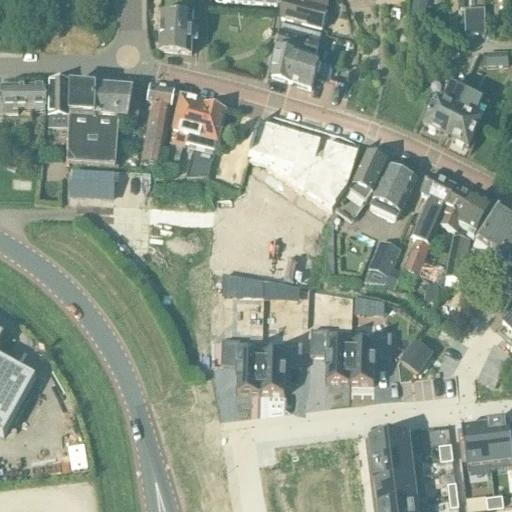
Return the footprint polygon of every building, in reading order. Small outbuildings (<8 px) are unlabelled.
[(162,0),(162,17),(159,55),(191,58),(195,0),(162,0)] [(276,0),(259,0),(259,7),(276,8),(276,0)] [(329,0),(280,0),(280,22),(323,33),(329,11),(329,0)] [(429,3),(414,0),(411,19),(425,21),(429,3)] [(485,27),(465,27),(465,37),(485,37),(485,27)] [(279,41),(277,52),(314,62),(320,39),(283,28),(279,41)] [(314,62),(277,52),(272,80),(312,91),(319,65),(314,62)] [(508,56),(486,57),(486,71),(508,70),(508,56)] [(69,82),(69,84),(68,120),(69,120),(68,165),(113,169),(117,122),(128,123),(133,92),(95,89),(95,91),(71,89),(71,82),(69,82)] [(68,137),(68,120),(69,84),(49,83),(49,120),(50,120),(49,137),(68,137)] [(437,103),(424,129),(446,140),(468,96),(452,88),(451,89),(443,106),(437,103)] [(48,110),(48,89),(4,89),(4,95),(0,95),(0,119),(4,119),(4,110),(48,110)] [(175,93),(152,89),(149,107),(152,107),(142,166),(161,170),(175,93)] [(468,96),(446,140),(469,151),(476,137),(482,124),(475,121),(483,104),(468,96)] [(205,102),(182,97),(174,136),(190,139),(187,149),(193,151),(186,182),(209,181),(215,156),(226,113),(204,106),(205,102)] [(262,169),(306,199),(321,144),(260,125),(248,163),(262,169)] [(359,155),(321,144),(306,199),(331,217),(347,194),(359,155)] [(38,166),(34,154),(22,158),(26,170),(38,166)] [(353,191),(349,197),(365,208),(373,198),(386,166),(367,158),(353,191)] [(403,178),(389,171),(374,207),(399,218),(414,182),(411,181),(407,177),(403,178)] [(72,202),(112,205),(114,177),(73,175),(72,202)] [(439,215),(443,216),(454,192),(431,181),(426,192),(422,200),(428,203),(425,211),(430,214),(432,210),(440,214),(439,215)] [(443,216),(436,233),(453,242),(460,243),(464,234),(458,231),(473,201),(454,192),(443,216)] [(492,210),(473,201),(458,231),(464,234),(475,239),(492,210)] [(417,244),(414,251),(405,274),(418,279),(434,237),(436,233),(443,216),(439,215),(440,214),(432,210),(430,214),(425,211),(421,220),(413,242),(417,244)] [(511,222),(499,214),(477,247),(474,260),(476,265),(480,268),(486,267),(488,265),(492,268),(493,265),(497,267),(494,272),(501,276),(500,278),(504,280),(509,272),(510,272),(511,269),(511,222)] [(469,245),(460,243),(453,242),(450,259),(465,261),(469,245)] [(400,254),(381,246),(369,273),(389,281),(400,254)] [(461,284),(465,261),(450,259),(446,282),(452,283),(451,286),(456,287),(457,283),(461,284)] [(440,272),(426,267),(423,275),(436,280),(440,272)] [(389,281),(386,289),(394,292),(397,284),(389,281)] [(511,351),(511,307),(501,328),(503,331),(496,338),(511,351)] [(0,347),(5,339),(0,336),(0,437),(4,439),(36,381),(0,361),(0,347)] [(311,350),(311,363),(326,364),(327,364),(327,365),(326,390),(350,391),(351,351),(329,350),(329,340),(329,338),(328,338),(312,338),(311,350)] [(351,351),(350,391),(374,392),(375,367),(375,365),(376,365),(391,366),(392,340),(376,340),(374,340),(374,352),(351,351)] [(432,358),(416,346),(402,366),(418,378),(432,358)] [(222,349),(222,374),(237,374),(237,376),(238,376),(237,401),(261,402),(263,352),(240,351),(240,349),(239,349),(222,349)] [(263,352),(261,402),(285,403),(286,377),(286,376),(302,376),(303,351),(286,350),(285,350),(285,353),(263,352)] [(511,451),(509,427),(485,430),(490,470),(511,467),(511,451)] [(485,430),(462,433),(467,473),(490,470),(485,430)] [(414,439),(369,444),(372,467),(417,462),(414,439)] [(67,450),(51,452),(54,476),(70,474),(67,450)] [(451,450),(439,452),(440,460),(452,458),(451,450)] [(452,458),(440,460),(441,468),(453,467),(452,458)] [(417,462),(372,467),(375,489),(424,483),(422,461),(417,462)] [(424,483),(375,489),(377,511),(427,505),(424,483)] [(456,489),(448,490),(449,502),(457,501),(456,489)] [(458,511),(457,501),(449,502),(450,511),(458,511)] [(503,511),(502,502),(484,504),(485,511),(503,511)]
